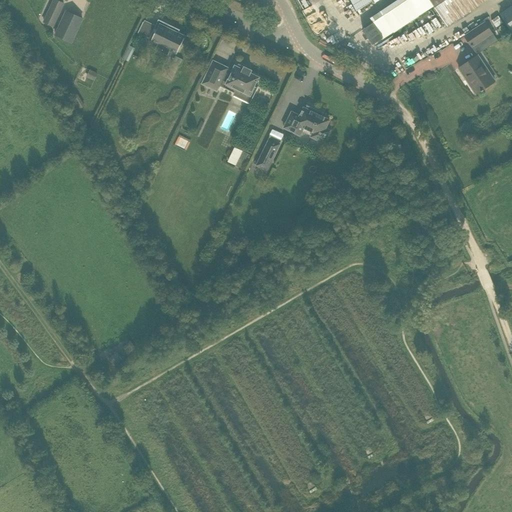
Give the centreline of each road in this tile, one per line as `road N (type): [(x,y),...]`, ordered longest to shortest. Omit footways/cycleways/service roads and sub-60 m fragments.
road 1 (track): [(511,348),(399,105)]
road 2 (track): [(107,404),(0,263)]
road 3 (track): [(179,511),(107,404)]
road 4 (unclassified): [(399,105),(323,60),(296,33)]
